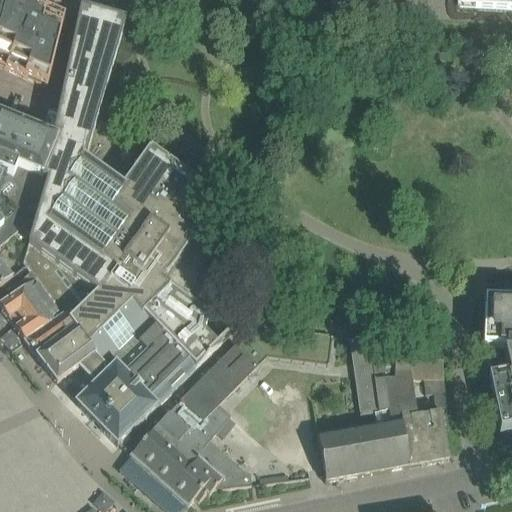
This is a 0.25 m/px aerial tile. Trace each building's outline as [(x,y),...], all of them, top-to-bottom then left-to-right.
[(67,8),(68,8),(69,0),(0,0),(0,103),(34,119),(48,90),(57,49),(60,37),(67,8)] [(511,0),(331,0),(330,15),(346,17),(345,30),(367,32),(367,29),(390,31),(391,20),(386,20),(388,6),(393,7),(393,0),(460,0),(460,10),(511,13),(511,287),(504,288),(503,305),(484,304),(483,352),(506,353),(505,358),(503,358),(507,377),(488,382),(499,436),(511,433),(511,0)] [(76,332),(38,361),(57,386),(81,369),(98,386),(77,407),(120,451),(131,441),(128,438),(255,315),(254,313),(232,335),(230,333),(217,346),(204,333),(208,320),(211,322),(212,320),(209,318),(227,256),(245,270),(247,267),(197,231),(196,234),(197,235),(193,241),(177,229),(204,192),(149,153),(123,189),(85,162),(126,24),(86,12),(86,13),(82,12),(83,10),(81,9),(53,139),(58,140),(42,183),(47,184),(46,185),(45,190),(37,217),(23,268),(30,277),(62,319),(64,317),(76,332)] [(0,230),(9,222),(45,190),(46,185),(47,184),(42,183),(58,140),(53,139),(40,134),(28,129),(0,117),(0,230)] [(45,190),(9,222),(19,233),(37,217),(45,190)] [(0,265),(0,290),(13,280),(0,265)] [(25,345),(26,346),(62,319),(30,277),(11,292),(15,298),(0,308),(0,311),(25,345)] [(26,346),(38,361),(76,332),(64,317),(62,319),(26,346)] [(361,334),(371,335),(372,325),(362,324),(361,334)] [(237,350),(257,369),(266,360),(329,368),(333,341),(256,331),(237,350)] [(360,418),(379,415),(369,345),(368,345),(350,343),(348,342),(348,344),(349,344),(360,417),(359,417),(360,419),(360,418)] [(448,433),(441,352),(396,352),(395,349),(369,345),(379,415),(389,414),(391,426),(400,424),(409,470),(448,463),(443,433),(448,433)] [(181,405),(130,461),(187,511),(194,503),(198,506),(206,497),(209,499),(218,489),(222,493),(251,489),(250,482),(220,455),(209,444),(217,436),(223,441),(235,427),(229,422),(231,419),(218,409),(257,370),(257,369),(237,350),(236,348),(181,405)] [(400,424),(391,426),(319,437),(322,460),(324,480),(325,486),(409,470),(400,424)]
